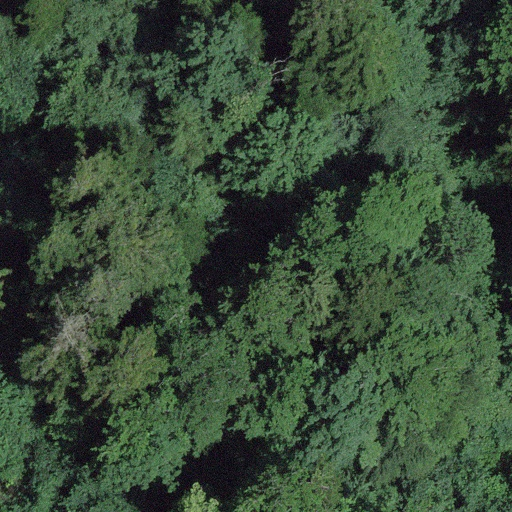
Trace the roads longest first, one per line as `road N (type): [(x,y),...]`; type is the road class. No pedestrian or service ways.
road 1 (track): [(372,0),(511,312)]
road 2 (track): [(127,511),(0,391)]
